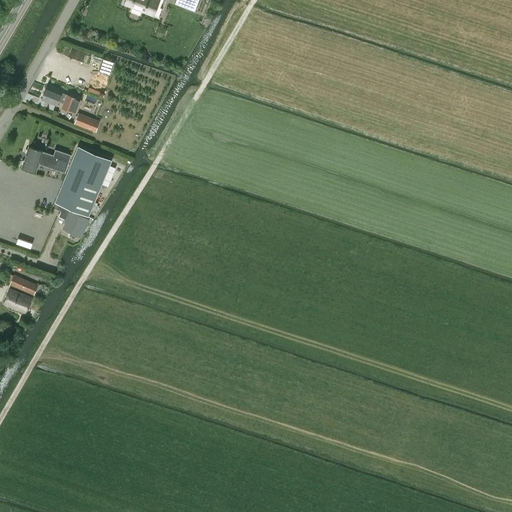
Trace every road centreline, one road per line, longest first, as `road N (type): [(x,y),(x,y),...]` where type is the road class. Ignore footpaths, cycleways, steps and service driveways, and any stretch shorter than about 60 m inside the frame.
road 1 (track): [(253,0),(0,421)]
road 2 (unclassified): [(0,129),(75,0)]
